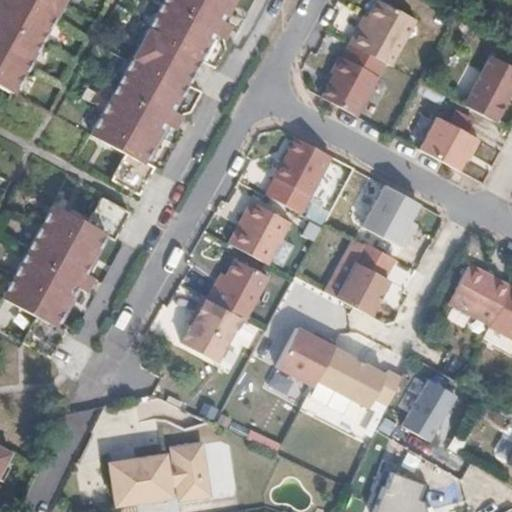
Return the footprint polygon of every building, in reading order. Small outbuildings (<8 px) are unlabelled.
[(0,0),(0,84),(16,94),(66,0),(0,0)] [(167,0),(95,137),(131,156),(117,183),(145,197),(160,169),(150,163),(169,126),(180,132),(187,118),(195,115),(204,96),(190,88),(203,60),(219,68),(229,49),(227,41),(235,27),(224,22),(235,0),(167,0)] [(361,30),(354,45),(389,63),(395,67),(419,20),(382,1),(365,33),(361,30)] [(326,98),(361,117),(389,63),(354,45),(346,59),(344,57),(335,74),(337,75),(326,98)] [(511,93),(511,64),(493,54),(467,105),(498,121),(511,93)] [(472,149),(476,151),(482,139),(439,117),(422,149),(461,170),(469,155),(472,149)] [(277,175),(279,176),(270,194),(305,212),(336,155),(301,136),(288,160),(286,158),(277,175)] [(368,225),(409,246),(416,232),(410,227),(415,217),(422,202),(388,184),(368,225)] [(271,261),(293,218),(256,199),(234,242),(271,261)] [(36,324),(67,335),(68,333),(58,328),(78,291),(89,297),(97,282),(87,276),(108,240),(118,245),(134,218),(106,202),(93,227),(58,206),(4,300),(39,320),(36,324)] [(416,232),(422,221),(415,217),(410,227),(416,232)] [(357,234),(328,289),(357,304),(376,314),(394,279),(390,276),(400,257),(357,234)] [(271,271),(240,255),(231,272),(225,285),(220,282),(212,297),(244,313),(248,316),(271,271)] [(492,324),(511,287),(511,284),(472,262),(450,300),(492,324)] [(225,285),(231,272),(226,269),(220,282),(225,285)] [(511,337),(511,287),(492,324),(491,326),(511,337)] [(208,295),(201,309),(206,311),(201,322),(199,321),(188,340),(222,358),(244,313),(212,297),(208,295)] [(201,322),(206,311),(201,309),(196,319),(199,321),(201,322)] [(322,336),(316,332),(301,323),(279,362),(335,348),(337,343),(339,340),(325,331),(322,336)] [(25,345),(53,360),(67,335),(36,324),(25,345)] [(316,332),(322,336),(325,331),(319,328),(316,332)] [(342,346),(335,348),(319,375),(371,405),(377,395),(390,402),(404,374),(391,368),(389,373),(342,346)] [(279,362),(315,383),(319,375),(335,348),(279,362)] [(430,441),(455,394),(429,379),(403,426),(430,441)] [(215,494),(207,442),(176,447),(178,462),(171,463),(169,453),(115,461),(122,502),(176,495),(175,484),(182,483),(184,498),(215,494)] [(0,471),(11,451),(0,444),(0,471)] [(430,485),(393,469),(386,485),(383,484),(371,511),(426,511),(423,498),(430,485)]
